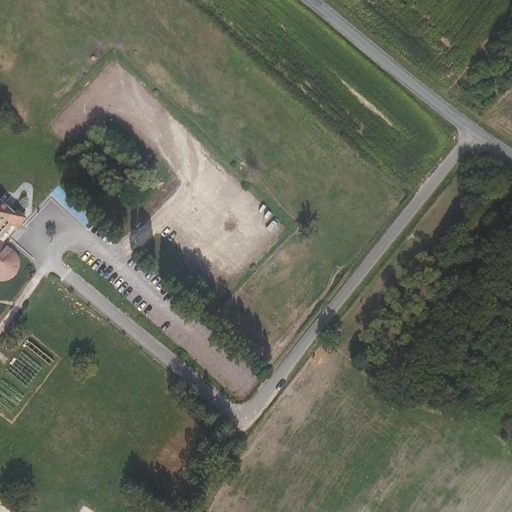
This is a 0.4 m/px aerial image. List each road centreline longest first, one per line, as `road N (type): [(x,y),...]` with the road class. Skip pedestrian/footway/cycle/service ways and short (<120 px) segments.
road 1 (unclassified): [(476,134),(243,422)]
road 2 (tertiary): [(312,0),(476,134)]
